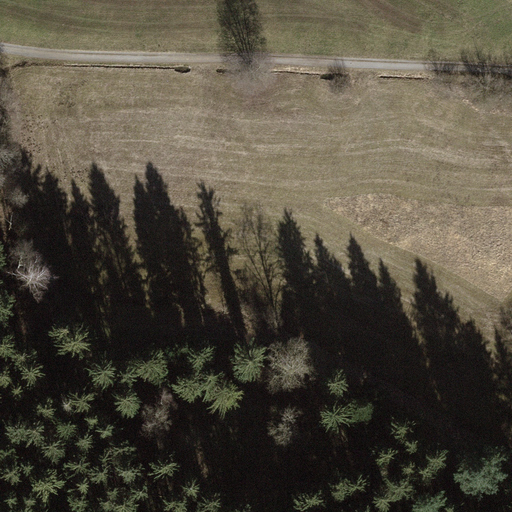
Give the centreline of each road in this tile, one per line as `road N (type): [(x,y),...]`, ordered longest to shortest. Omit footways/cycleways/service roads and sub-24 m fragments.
road 1 (track): [(0,418),(167,331),(250,332),(511,485)]
road 2 (track): [(511,70),(0,48)]
